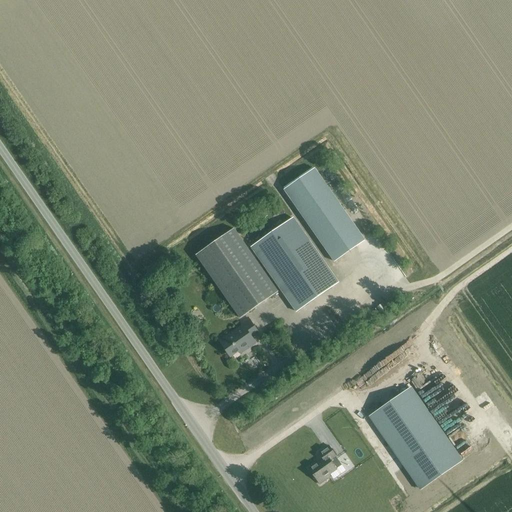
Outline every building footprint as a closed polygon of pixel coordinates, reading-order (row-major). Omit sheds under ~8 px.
[(364,240),(325,185),(315,169),(284,190),(295,206),(334,262),(364,240)] [(337,283),(292,219),(253,247),(297,311),(337,283)] [(278,292),(234,229),(196,255),(240,318),(278,292)] [(258,332),(248,318),(241,323),(242,325),(219,341),(225,350),(226,350),(228,350),(232,356),(241,350),(243,352),(249,348),(248,345),(254,341),(251,336),(258,332)] [(268,334),(276,353),(286,348),(278,329),(268,334)] [(306,340),(313,337),(310,329),(303,332),(306,340)] [(424,373),(413,380),(458,456),(469,450),(424,373)] [(421,489),(461,461),(411,389),(371,417),(421,489)] [(477,439),(486,433),(482,428),(474,435),(477,439)] [(341,465),(336,457),(329,446),(319,453),(323,459),(309,469),(315,478),(314,478),(317,483),(318,482),(320,484),(331,476),(329,473),(335,469),(336,470),(336,469),(336,468),(341,465)]
